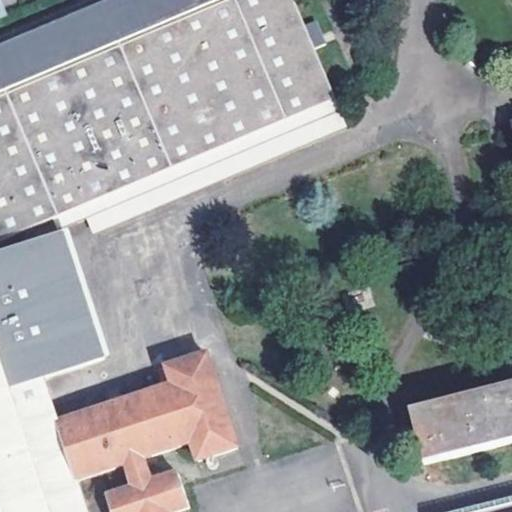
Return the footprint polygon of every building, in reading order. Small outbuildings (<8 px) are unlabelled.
[(94,0),(0,39),(0,240),(33,227),(338,99),(297,0),(94,0)] [(7,0),(0,0),(0,19),(12,14),(7,0)] [(104,359),(113,356),(77,244),(351,131),(338,99),(33,227),(39,241),(63,234),(104,359)] [(87,511),(77,480),(125,465),(133,490),(106,498),(110,511),(170,511),(188,507),(178,475),(150,484),(141,460),(168,451),(190,444),(196,460),(234,448),(205,355),(167,368),(172,386),(58,422),(45,379),(104,359),(63,234),(39,241),(0,253),(0,505),(2,511),(87,511)] [(511,387),(409,413),(422,466),(511,443),(511,387)] [(511,511),(511,498),(453,511),(511,511)]
